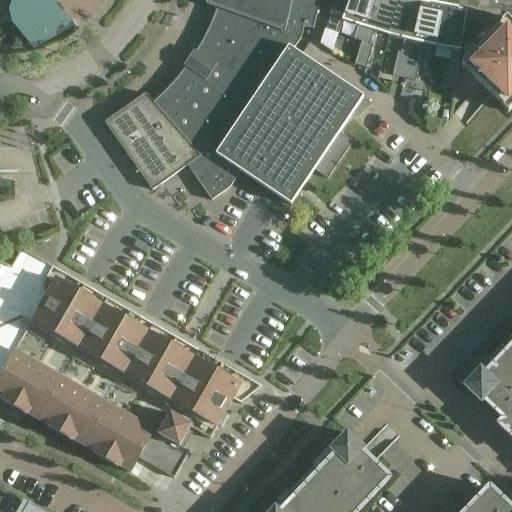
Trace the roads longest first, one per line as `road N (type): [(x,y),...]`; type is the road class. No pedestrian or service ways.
road 1 (residential): [(352,337),(135,208),(105,164)]
road 2 (residential): [(352,337),(511,161)]
road 3 (residential): [(204,511),(352,337)]
road 4 (residential): [(25,86),(91,64),(129,31),(147,0)]
